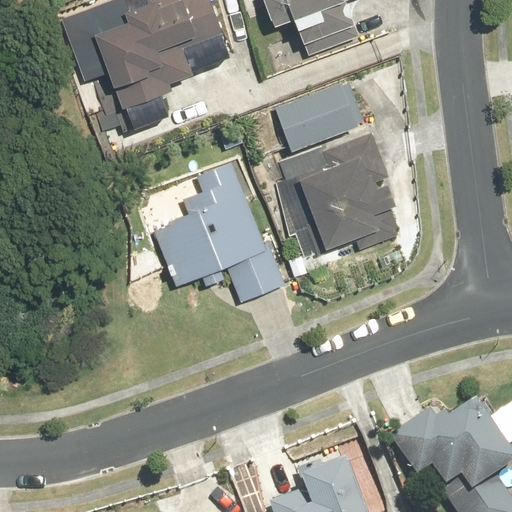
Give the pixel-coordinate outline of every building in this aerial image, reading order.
[(119,67),(142,123),(180,107),(171,86),(183,81),(181,75),(205,65),(204,62),(236,49),(226,27),(233,24),(222,0),(144,0),(135,4),(133,0),(100,0),(62,16),(89,80),(119,67)] [(267,0),(275,21),(295,14),(309,53),(365,31),(360,18),(365,16),(358,0),(267,0)] [(273,102),(291,145),(364,115),(346,71),(273,102)] [(327,147),(332,160),(300,173),(312,204),(320,200),(336,240),(360,231),(365,246),(407,230),(399,210),(396,202),(408,197),(399,174),(387,179),(385,175),(392,172),(375,129),(327,147)] [(289,279),(234,158),(200,173),(205,186),(187,195),(193,207),(175,215),(177,219),(159,228),(184,282),(208,271),(212,281),(233,271),(246,299),(289,279)] [(433,403),(395,432),(425,471),(429,467),(444,487),(463,511),(511,511),(511,481),(503,470),(511,462),(511,434),(480,394),(455,413),(450,407),(442,414),(433,403)] [(376,511),(353,453),(328,463),(325,456),(301,466),(308,484),(273,498),(278,511),(376,511)]
